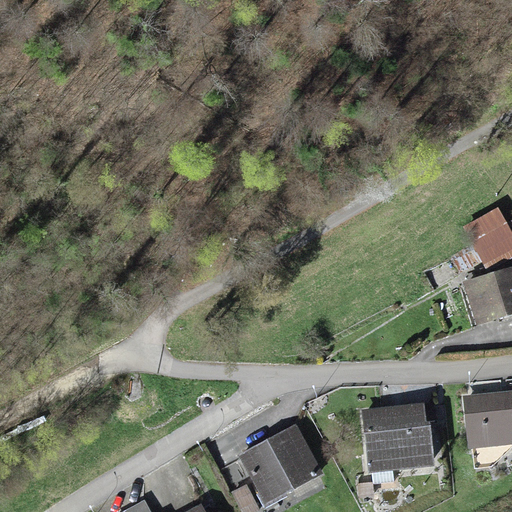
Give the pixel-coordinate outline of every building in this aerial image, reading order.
[(511,263),(460,280),(471,314),(511,301),(511,263)] [(511,394),(463,398),(467,442),(511,437),(511,394)] [(414,404),(364,411),(371,464),(422,457),(414,404)] [(293,424),(241,451),(264,496),(317,468),(293,424)] [(244,486),(234,492),(245,511),(255,505),(244,486)]
